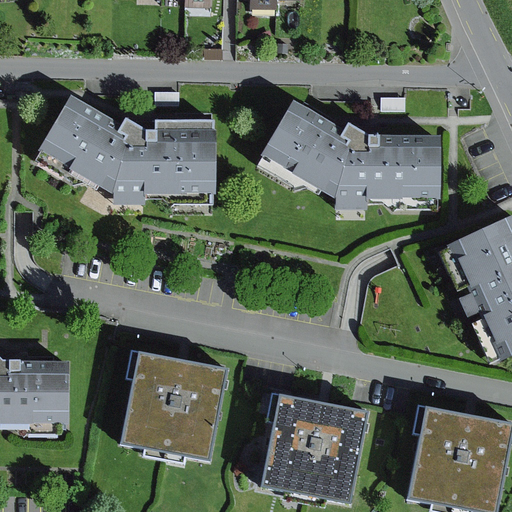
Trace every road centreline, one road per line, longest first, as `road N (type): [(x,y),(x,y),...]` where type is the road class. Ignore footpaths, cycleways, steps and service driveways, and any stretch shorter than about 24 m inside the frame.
road 1 (residential): [(501,72),(0,70)]
road 2 (residential): [(511,392),(68,300)]
